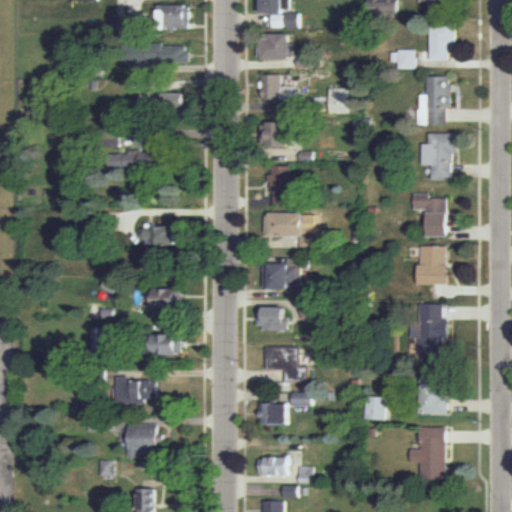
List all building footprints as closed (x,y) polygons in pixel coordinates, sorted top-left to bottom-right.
[(264,0),(264,15),(274,15),(274,28),(303,29),(304,13),(294,13),(294,0),(264,0)] [(372,0),(372,17),(407,16),(406,0),(372,0)] [(423,0),(423,2),(433,1),(434,17),(460,16),(459,0),(423,0)] [(156,6),(156,32),(193,32),(193,5),(156,6)] [(116,15),(116,34),(143,33),(142,14),(116,15)] [(433,61),(433,24),(459,24),(459,43),(451,43),(451,61),(433,61)] [(264,33),(263,61),(292,61),(292,33),(264,33)] [(126,44),(127,66),(195,64),(194,42),(126,44)] [(401,50),(400,70),(419,70),(420,51),(401,50)] [(265,74),(264,100),(295,101),(296,87),(286,87),(286,75),(265,74)] [(431,78),(431,97),(423,97),(423,113),(430,113),(430,127),(453,127),(453,78),(431,78)] [(140,81),(140,93),(155,92),(154,81),(140,81)] [(330,87),(329,111),(349,112),(350,87),(330,87)] [(192,90),(195,112),(164,117),(160,94),(192,90)] [(268,122),(269,148),(291,148),(291,122),(268,122)] [(105,125),(105,141),(124,141),(124,125),(105,125)] [(432,134),(432,146),(425,146),(426,168),(434,168),(434,182),(455,181),(454,164),(461,164),(460,133),(432,134)] [(130,150),(131,174),(169,171),(167,147),(130,150)] [(272,165),(274,194),(299,193),(297,163),(272,165)] [(416,193),(416,211),(430,211),(430,237),(454,237),(453,198),(432,198),(432,193),(416,193)] [(272,213),(272,237),(305,236),(305,246),(322,245),(322,223),(308,223),(308,212),(272,213)] [(148,224),(148,245),(186,245),(186,224),(148,224)] [(450,283),(450,246),(422,245),(422,283),(450,283)] [(270,263),(272,292),(312,290),(310,262),(270,263)] [(150,289),(150,310),(187,310),(187,289),(150,289)] [(306,302),(307,320),(325,318),(324,301),(306,302)] [(91,303),(91,319),(106,319),(106,304),(91,303)] [(420,304),(421,319),(413,319),(413,337),(421,337),(421,354),(446,353),(446,335),(451,335),(451,318),(445,318),(445,304),(420,304)] [(268,308),(268,320),(263,320),(263,330),(293,330),(293,308),(268,308)] [(96,327),(97,351),(113,350),(112,327),(96,327)] [(153,334),(154,357),(187,356),(186,333),(153,334)] [(273,346),(273,369),(292,369),(292,381),(314,381),(314,366),(308,366),(308,346),(273,346)] [(425,369),(422,412),(451,414),(452,394),(449,394),(450,382),(443,382),(444,370),(425,369)] [(123,377),(125,398),(162,394),(161,378),(137,380),(136,376),(123,377)] [(295,391),(296,405),(316,404),(316,391),(295,391)] [(369,395),(367,419),(390,421),(392,397),(369,395)] [(265,402),(266,424),(294,423),(293,401),(265,402)] [(91,414),(92,430),(118,430),(118,414),(91,414)] [(130,424),(130,429),(123,429),(124,458),(144,458),(144,448),(164,447),(163,423),(130,424)] [(422,427),(422,478),(448,479),(448,427),(422,427)] [(262,456),(262,475),(295,474),(294,455),(262,456)] [(104,460),(104,476),(120,476),(120,460),(104,460)] [(303,466),(303,481),(318,482),(318,467),(303,466)] [(287,485),(288,498),(305,497),(304,483),(287,485)] [(141,487),(141,511),(160,511),(160,486),(141,487)] [(267,501),(267,511),(290,511),(290,500),(267,501)]
